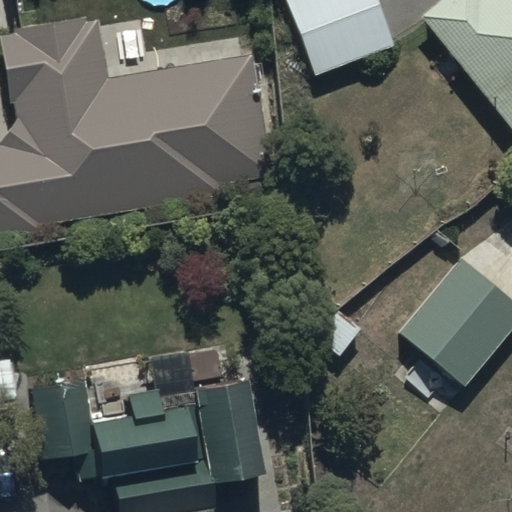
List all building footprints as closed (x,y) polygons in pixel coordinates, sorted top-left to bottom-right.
[(391,52),(372,0),(285,0),(313,79),(391,52)] [(511,0),(443,0),(415,24),(511,141),(511,0)] [(0,148),(0,245),(42,239),(41,229),(222,200),(220,191),(271,183),(252,66),(108,90),(98,23),(0,39),(0,60),(13,137),(0,148)] [(511,303),(458,260),(395,338),(461,392),(511,328),(511,303)] [(262,489),(245,395),(192,404),(205,477),(195,479),(185,421),(158,426),(154,403),(123,409),(125,422),(93,427),(86,390),(46,397),(59,472),(72,469),(76,488),(97,485),(99,494),(109,492),(112,511),(216,511),(214,497),(262,489)]
